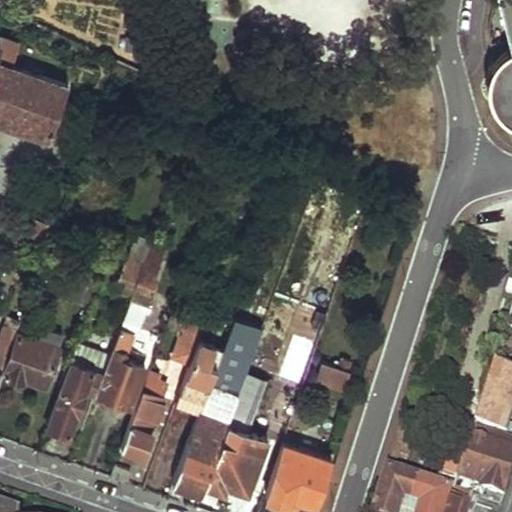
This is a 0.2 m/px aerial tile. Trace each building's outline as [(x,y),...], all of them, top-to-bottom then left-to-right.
[(511,0),(498,0),(511,48),(498,59),(490,71),(488,78),(488,86),(490,100),(498,113),(509,122),(511,123),(511,0)] [(0,36),(0,58),(67,82),(74,61),(66,54),(45,48),(43,52),(0,36)] [(0,58),(0,119),(48,136),(67,82),(0,58)] [(291,159),(284,178),(312,188),(319,168),(291,159)] [(34,219),(29,231),(38,234),(35,244),(44,247),(52,224),(34,219)] [(142,261),(133,284),(149,289),(159,261),(144,255),(142,261)] [(129,257),(121,280),(133,284),(142,261),(129,257)] [(80,271),(72,298),(86,303),(96,276),(80,271)] [(170,309),(166,320),(179,324),(182,314),(170,309)] [(202,396),(172,478),(202,489),(205,481),(221,437),(242,380),(230,375),(245,333),(239,331),(244,319),(233,315),(221,345),(202,396)] [(64,331),(42,322),(36,339),(58,346),(64,331)] [(0,373),(17,328),(5,325),(0,337),(0,373)] [(101,372),(94,391),(129,404),(144,365),(123,356),(132,331),(118,325),(101,372)] [(18,332),(3,373),(24,382),(28,371),(47,378),(58,346),(36,339),(18,332)] [(184,335),(177,352),(191,357),(197,340),(184,335)] [(191,357),(179,387),(202,396),(221,345),(199,336),(197,340),(191,357)] [(322,359),(315,376),(343,386),(349,368),(322,359)] [(71,360),(47,425),(68,433),(84,388),(94,391),(101,372),(71,360)] [(469,443),(458,478),(482,486),(481,489),(504,497),(511,471),(511,440),(487,432),(488,427),(508,434),(511,421),(511,367),(495,362),(469,443)] [(146,374),(120,443),(143,452),(163,396),(160,395),(165,381),(146,374)] [(221,437),(205,481),(245,496),(266,436),(239,426),(234,441),(221,437)] [(398,431),(386,468),(389,469),(392,470),(398,453),(406,456),(413,436),(398,431)] [(453,438),(444,468),(452,471),(457,472),(467,442),(453,438)] [(282,441),(264,490),(264,493),(266,499),(281,504),(285,500),(298,505),(301,500),(313,504),(328,457),(282,441)] [(452,471),(447,487),(452,488),(454,489),(458,478),(469,443),(467,442),(457,472),(452,471)] [(114,461),(108,475),(128,482),(133,468),(114,461)] [(389,469),(375,511),(399,511),(404,498),(413,501),(420,479),(392,470),(389,469)] [(422,504),(419,511),(444,511),(452,488),(447,487),(420,479),(413,501),(422,504)] [(452,498),(447,511),(457,511),(461,502),(452,498)]
